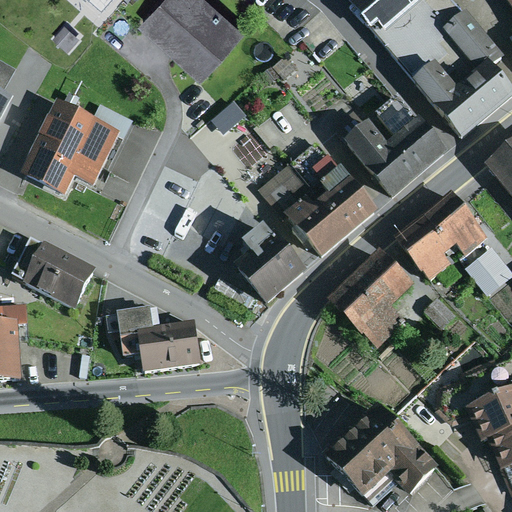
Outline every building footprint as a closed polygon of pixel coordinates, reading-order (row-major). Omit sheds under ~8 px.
[(205,0),(163,0),(138,28),(201,85),(245,36),(205,0)] [(353,0),(370,19),(386,38),(424,6),(428,2),(426,0),(353,0)] [(426,0),(428,2),(424,6),(448,32),(464,18),(448,0),(426,0)] [(511,0),(500,0),(511,17),(511,0)] [(426,106),(462,149),(511,107),(511,95),(493,74),(505,62),(467,16),(464,18),(448,32),(424,6),(386,38),(370,19),(364,23),(417,87),(412,90),(426,106)] [(80,40),(65,27),(52,41),(68,54),(80,40)] [(0,129),(13,106),(2,100),(17,74),(0,63),(0,129)] [(229,127),(250,111),(240,100),(220,116),(229,127)] [(387,151),(369,129),(366,131),(353,116),(334,132),(348,148),(346,150),(393,206),(449,160),(399,100),(374,121),(394,145),(387,151)] [(92,125),(57,108),(21,181),(66,203),(75,184),(94,193),(119,143),(124,145),(134,125),(100,108),(92,125)] [(215,135),(206,125),(198,133),(207,142),(215,135)] [(284,224),(286,222),(322,266),(379,219),(341,174),(340,175),(316,147),(259,194),(284,224)] [(511,154),(488,174),(511,203),(511,154)] [(453,201),(424,225),(449,257),(457,250),(465,261),(487,244),(453,201)] [(424,225),(398,246),(432,285),(450,270),(442,262),(449,257),(424,225)] [(275,242),(234,276),(266,314),(307,281),(275,242)] [(43,251),(30,245),(10,284),(76,318),(97,276),(44,249),(43,251)] [(511,278),(492,253),(466,273),(487,301),(511,281),(511,278)] [(415,293),(379,260),(331,309),(379,354),(403,329),(391,318),(415,293)] [(255,302),(220,281),(214,292),(248,313),(255,302)] [(456,320),(437,302),(427,313),(445,331),(456,320)] [(0,389),(22,388),(18,329),(28,329),(26,309),(0,310),(0,389)] [(150,314),(117,319),(123,366),(141,363),(143,380),(201,371),(195,329),(153,335),(150,314)] [(91,360),(83,358),(79,381),(87,382),(91,360)] [(453,431),(471,423),(467,412),(511,395),(511,361),(497,367),(495,362),(458,378),(460,383),(436,392),(435,416),(453,431)] [(511,395),(467,412),(471,423),(480,448),(489,445),(511,436),(511,395)] [(440,474),(377,411),(323,464),(364,506),(390,480),(411,502),(440,474)] [(511,436),(489,445),(502,477),(511,473),(511,436)]
